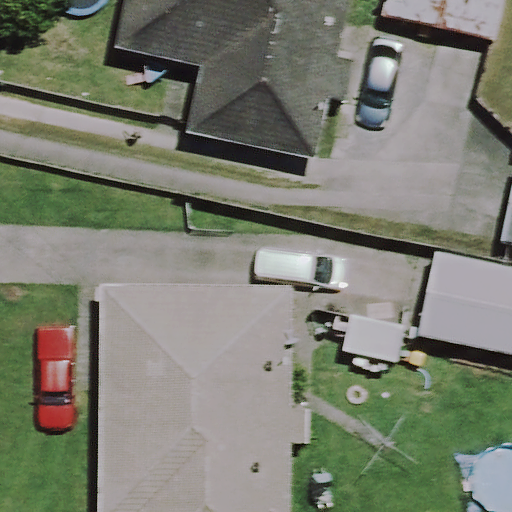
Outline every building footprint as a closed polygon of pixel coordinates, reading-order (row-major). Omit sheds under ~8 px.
[(344,0),(118,0),(107,58),(199,76),(182,157),(308,182),(344,0)] [(383,0),(378,23),(488,48),(498,0),(383,0)] [(511,193),(502,254),(511,255),(511,193)] [(511,284),(430,273),(418,354),(511,367),(511,284)] [(282,511),(283,278),(97,278),(95,511),(282,511)]
